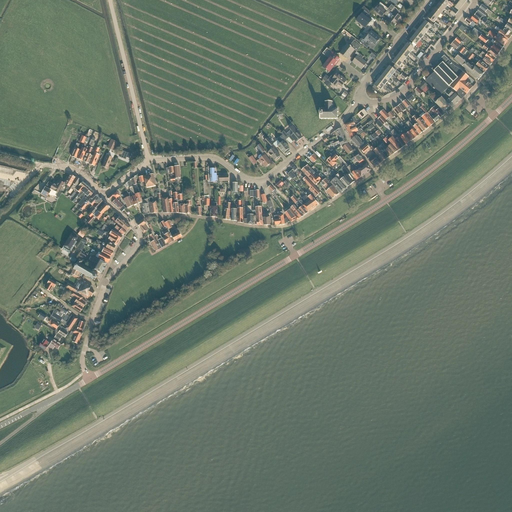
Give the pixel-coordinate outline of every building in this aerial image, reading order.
[(445,8),(446,7),(448,4),(452,7),(453,5),(449,2),(449,3),(445,0),(442,0),(439,3),(445,8)] [(376,6),(374,10),(374,11),(382,17),(384,14),(387,16),(394,7),(391,5),(388,9),(380,3),(377,7),(376,6)] [(446,7),(445,8),(439,3),(435,8),(441,13),(442,12),(445,9),(448,12),(449,10),(446,7)] [(482,5),(480,8),(485,12),(486,12),(491,16),(492,13),(488,10),(488,9),(482,5)] [(393,15),(388,21),(394,26),(398,21),(399,22),(402,18),(398,15),(400,12),(395,7),(390,13),(393,15)] [(441,13),(435,8),(432,13),(438,18),(438,17),(441,14),(444,17),(446,15),(442,12),(441,13)] [(479,9),(477,12),(484,17),(486,15),(479,9)] [(365,11),(357,21),(366,28),(372,20),(370,19),(372,16),(365,11)] [(442,20),(438,17),(438,18),(432,13),(428,18),(434,23),(437,19),(440,22),(442,20)] [(511,27),(510,26),(501,19),(500,21),(506,26),(505,28),(511,33),(511,27)] [(436,27),(434,25),(433,24),(431,26),(425,21),(421,26),(428,31),(428,30),(431,27),(434,30),(436,27)] [(428,30),(428,31),(421,26),(418,31),(424,36),(425,35),(427,32),(430,35),(432,33),(428,30)] [(510,37),(500,30),(496,27),(495,29),(500,32),(498,34),(500,36),(507,41),(509,39),(510,37)] [(475,28),(472,32),(479,39),(485,43),(488,40),(481,35),(482,34),(475,28)] [(501,28),(500,30),(510,37),(511,34),(511,33),(505,28),(504,30),(501,28)] [(359,42),(364,45),(369,39),(376,45),(381,38),(371,31),(370,33),(367,32),(359,42)] [(424,36),(418,31),(414,35),(420,40),(421,40),(423,37),(426,39),(428,37),(425,35),(424,36)] [(507,41),(500,36),(498,34),(496,37),(490,31),(488,34),(489,34),(490,35),(497,40),(496,41),(504,46),(507,41)] [(424,42),(421,40),(420,40),(414,35),(410,40),(413,42),(416,45),(417,45),(418,43),(419,42),(423,44),(424,42)] [(494,44),(502,50),(504,46),(496,41),(497,40),(490,35),(489,35),(488,36),(493,40),(491,42),(494,44)] [(464,44),(462,42),(457,38),(455,40),(462,46),(464,44)] [(354,50),(357,52),(362,46),(355,41),(351,46),(348,44),(341,53),(342,54),(341,55),(343,57),(344,56),(348,59),(351,55),(350,55),(354,50)] [(453,43),(451,45),(457,51),(461,46),(455,41),(453,43)] [(410,53),(411,52),(413,49),(416,52),(418,50),(414,48),(409,44),(408,43),(404,48),(410,53)] [(502,50),(494,44),(492,46),(491,48),(499,54),(502,50)] [(482,49),(489,53),(496,59),(499,55),(490,49),(489,51),(487,50),(489,49),(485,46),(482,49)] [(414,55),(411,52),(410,53),(404,48),(400,53),(406,58),(407,57),(409,54),(413,57),(414,55)] [(330,58),(323,67),(329,72),(337,62),(338,63),(341,60),(334,55),(335,54),(332,52),(328,56),(330,58)] [(364,57),(357,52),(353,57),(355,59),(353,62),(362,69),(367,63),(362,59),(364,57)] [(483,52),(481,55),(492,63),(496,59),(489,53),(487,55),(483,52)] [(410,60),(407,57),(406,58),(400,53),(396,58),(403,63),(403,62),(406,59),(409,61),(408,62),(411,64),(413,62),(410,60)] [(480,54),(479,56),(484,60),(483,61),(490,66),(492,63),(481,55),(480,54)] [(455,58),(454,59),(462,66),(462,65),(478,80),(484,73),(472,63),(471,65),(464,59),(459,55),(456,59),(455,58)] [(465,81),(469,77),(460,70),(457,68),(452,64),(444,56),(438,62),(438,63),(432,69),(435,72),(461,100),(466,94),(460,88),(465,81)] [(407,64),(403,62),(403,63),(396,58),(392,62),(395,65),(394,67),(397,69),(402,64),(405,66),(407,64)] [(477,65),(476,66),(484,73),(489,68),(483,63),(482,62),(480,64),(479,63),(477,66),(477,65)] [(396,71),(397,69),(394,67),(392,69),(389,66),(385,71),(392,76),(392,75),(395,73),(398,75),(400,73),(396,71)] [(396,78),(392,75),(392,76),(385,71),(382,76),(388,81),(389,80),(391,77),(394,80),(393,81),(397,84),(398,82),(395,79),(396,78)] [(452,108),(461,100),(435,72),(426,81),(440,96),(444,92),(450,98),(446,101),(452,108)] [(328,80),(325,84),(328,88),(330,85),(331,83),(330,83),(331,82),(332,83),(333,85),(333,86),(334,86),(335,87),(336,87),(339,84),(342,87),(347,81),(338,73),(335,77),(332,75),(328,80)] [(392,83),(389,80),(388,81),(382,76),(378,80),(384,86),(385,85),(387,82),(390,85),(392,83)] [(384,86),(378,80),(374,85),(381,90),(384,87),(387,89),(386,90),(389,93),(391,91),(388,88),(388,87),(385,85),(384,86)] [(424,81),(418,86),(422,91),(423,91),(424,92),(428,88),(427,86),(428,85),(424,81)] [(467,94),(473,87),(470,85),(471,84),(470,83),(470,84),(465,81),(460,88),(466,94),(467,94)] [(435,97),(432,99),(435,103),(443,112),(449,106),(441,97),(438,101),(435,97)] [(320,109),(320,119),(337,119),(337,109),(332,109),(332,102),(325,102),(325,109),(320,109)] [(429,114),(428,113),(426,111),(422,106),(420,108),(423,112),(419,116),(428,127),(434,123),(428,115),(429,114)] [(437,115),(440,118),(444,115),(436,106),(430,110),(435,116),(436,116),(437,115)] [(368,115),(364,109),(357,115),(361,120),(368,115)] [(383,110),(380,113),(386,120),(389,117),(383,110)] [(387,124),(387,123),(381,116),(378,119),(384,125),(386,123),(387,124)] [(348,123),(345,125),(345,126),(347,130),(356,126),(354,123),(356,122),(354,117),(347,122),(348,123)] [(414,120),(423,132),(428,128),(421,118),(418,121),(415,117),(413,118),(414,120)] [(423,132),(414,120),(412,121),(413,122),(415,125),(414,126),(420,134),(423,132)] [(412,130),(410,132),(415,138),(419,135),(409,121),(406,123),(412,130)] [(357,129),(356,126),(347,130),(349,135),(358,131),(359,130),(361,129),(363,127),(361,125),(358,128),(357,129)] [(284,131),(282,134),(287,140),(289,138),(293,142),(295,141),(297,143),(302,138),(297,132),(297,131),(293,126),(290,129),(291,131),(287,134),(284,131)] [(415,138),(410,132),(406,126),(404,128),(408,133),(406,134),(411,141),(415,138)] [(336,137),(344,133),(341,128),(334,132),(336,137)] [(358,131),(349,135),(351,139),(352,140),(357,135),(360,134),(363,131),(361,129),(359,130),(358,131)] [(402,148),(395,140),(386,130),(384,132),(386,134),(391,139),(389,141),(389,142),(398,151),(402,148)] [(395,140),(402,148),(405,145),(399,137),(400,137),(394,130),(391,132),(397,139),(395,140)] [(410,141),(406,134),(405,133),(402,130),(399,131),(403,136),(401,137),(406,144),(410,141)] [(344,133),(336,137),(339,141),(346,138),(344,133)] [(278,140),(273,144),(277,147),(278,146),(284,153),(285,153),(286,154),(291,150),(289,149),(290,148),(285,142),(287,140),(283,135),(278,140)] [(357,135),(352,140),(358,148),(364,143),(357,135)] [(348,142),(346,138),(339,141),(341,146),(344,144),(348,142)] [(268,139),(265,142),(271,148),(274,145),(268,139)] [(111,140),(107,148),(114,151),(118,143),(111,140)] [(394,154),(398,151),(389,142),(388,143),(390,146),(388,147),(389,148),(394,154)] [(77,159),(80,151),(78,150),(79,148),(78,148),(79,145),(76,144),(71,156),(77,159)] [(361,150),(364,154),(370,148),(367,144),(361,150)] [(383,144),(381,145),(383,147),(382,147),(385,151),(386,151),(390,157),(394,154),(389,148),(387,149),(383,144)] [(82,148),(80,151),(77,159),(82,161),(87,150),(84,149),(85,146),(83,145),(82,147),(82,148)] [(260,145),(257,147),(262,154),(261,155),(259,156),(259,158),(260,160),(259,160),(260,162),(261,161),(263,164),(263,165),(263,166),(264,166),(265,166),(266,167),(271,163),(263,153),(266,152),(260,145)] [(387,159),(390,157),(386,151),(385,151),(382,147),(383,147),(381,145),(379,147),(381,149),(381,148),(384,152),(383,153),(387,159)] [(383,162),(387,159),(383,153),(378,148),(376,150),(373,146),(371,147),(383,162)] [(89,164),(92,156),(89,155),(91,151),(91,152),(92,149),(89,147),(83,162),(89,164)] [(94,151),(92,156),(89,164),(94,166),(99,155),(97,154),(99,149),(96,147),(94,151)] [(274,148),(269,152),(275,160),(277,159),(277,160),(280,157),(280,156),(278,153),(277,153),(274,148)] [(351,148),(346,152),(348,154),(352,151),(356,156),(354,157),(356,159),(353,161),(354,163),(357,161),(359,164),(362,163),(364,161),(355,149),(353,151),(351,148)] [(128,154),(122,152),(121,152),(120,153),(121,154),(119,158),(126,160),(126,158),(129,159),(131,155),(128,154)] [(375,154),(368,160),(374,168),(382,163),(375,154)] [(344,167),(344,166),(347,164),(340,157),(339,158),(335,155),(332,158),(331,157),(327,161),(333,167),(337,163),(335,162),(337,159),(344,167)] [(107,156),(102,167),(107,169),(112,158),(107,156)] [(253,156),(249,158),(250,159),(251,161),(254,165),(257,163),(253,156)] [(359,164),(366,174),(371,170),(368,165),(364,166),(362,163),(359,164)] [(366,174),(359,164),(357,165),(360,169),(357,171),(361,177),(366,174)] [(305,174),(311,169),(307,165),(302,170),(305,174)] [(349,167),(347,168),(350,172),(356,181),(361,177),(356,170),(354,172),(350,166),(349,167)] [(311,168),(311,169),(305,174),(309,178),(313,174),(314,175),(315,173),(316,173),(311,168)] [(334,174),(335,173),(332,171),(329,168),(328,170),(336,178),(331,182),(336,189),(339,193),(341,192),(342,193),(347,188),(337,176),(334,174)] [(291,171),(288,174),(293,180),(296,177),(291,171)] [(347,188),(351,184),(344,177),(342,179),(336,172),(335,173),(334,174),(337,176),(347,188)] [(321,183),(324,187),(329,182),(321,173),(319,175),(324,180),(321,183)] [(144,176),(145,183),(147,189),(156,187),(153,174),(144,176)] [(345,177),(351,184),(354,182),(349,174),(345,177)] [(317,177),(312,181),(316,185),(321,180),(317,175),(316,176),(317,177)] [(70,176),(66,183),(65,185),(70,188),(72,185),(71,185),(74,178),(70,176)] [(310,188),(313,185),(306,177),(303,180),(310,188)] [(76,186),(77,185),(80,181),(76,178),(72,184),(74,185),(68,193),(70,194),(69,196),(72,192),(73,191),(76,186)] [(51,191),(49,194),(54,197),(54,196),(59,198),(61,194),(59,192),(64,184),(63,183),(61,181),(60,182),(59,181),(57,186),(53,184),(50,190),(51,191)] [(137,204),(134,193),(132,187),(130,181),(127,182),(129,188),(130,190),(129,190),(130,194),(131,194),(132,197),(130,198),(134,206),(137,204)] [(329,182),(324,187),(327,190),(326,192),(332,199),(339,194),(332,186),(329,182)] [(79,186),(77,185),(75,187),(76,188),(75,189),(80,193),(79,194),(86,186),(82,183),(79,186)] [(321,192),(313,185),(310,188),(309,189),(312,194),(315,197),(321,192)] [(90,189),(86,186),(79,194),(77,196),(79,198),(83,193),(85,195),(90,189)] [(270,186),(268,188),(273,192),(275,194),(277,192),(275,190),(270,186)] [(41,194),(41,195),(47,198),(49,195),(49,194),(51,191),(50,190),(49,190),(45,188),(41,194)] [(268,188),(264,191),(268,197),(273,193),(268,188)] [(85,202),(94,193),(90,189),(85,195),(87,197),(86,198),(84,197),(78,204),(81,206),(85,202)] [(139,191),(134,193),(137,204),(139,203),(139,204),(142,203),(141,201),(139,191)] [(116,199),(118,201),(121,199),(119,197),(120,196),(117,192),(112,195),(116,199)] [(95,203),(100,198),(95,194),(91,199),(89,198),(84,204),(86,205),(88,203),(92,206),(95,203)] [(157,194),(158,200),(161,199),(163,213),(170,213),(168,198),(164,198),(163,196),(161,196),(160,196),(160,194),(157,194)] [(116,199),(112,195),(107,199),(112,203),(121,212),(125,208),(123,206),(118,201),(116,199)] [(182,195),(177,195),(177,197),(179,214),(186,214),(184,206),(184,204),(182,205),(181,201),(183,201),(182,195)] [(306,195),(302,198),(306,203),(311,210),(316,207),(308,197),(306,195)] [(311,195),(308,197),(316,207),(319,205),(313,198),(311,195)] [(295,196),(291,198),(296,204),(296,205),(298,207),(299,206),(300,208),(299,209),(304,216),(308,213),(303,206),(303,207),(299,202),(298,201),(295,196)] [(124,200),(123,200),(124,204),(126,204),(128,208),(133,206),(129,197),(124,199),(124,200)] [(91,218),(97,212),(97,211),(101,207),(100,206),(104,202),(100,198),(95,203),(96,205),(94,207),(95,209),(91,213),(90,212),(88,215),(91,218)] [(152,198),(149,198),(151,213),(158,213),(156,201),(153,202),(152,198)] [(311,210),(306,203),(304,205),(300,198),(298,199),(303,207),(303,206),(308,213),(311,210)] [(147,199),(141,201),(142,203),(142,204),(144,215),(150,213),(147,199)] [(97,211),(102,216),(110,208),(105,203),(101,207),(97,211)] [(304,216),(299,209),(298,209),(296,206),(292,209),(300,218),(304,216)] [(245,224),(254,225),(254,215),(254,211),(251,211),(251,207),(248,207),(248,219),(245,219),(245,224)] [(296,221),(300,218),(292,209),(286,213),(287,215),(287,216),(291,223),(296,220),(296,221)] [(102,216),(97,211),(97,212),(91,218),(87,222),(89,224),(95,219),(94,218),(95,217),(99,220),(102,216)] [(278,216),(274,216),(275,225),(279,225),(285,225),(284,219),(284,215),(282,212),(278,212),(278,216)] [(122,228),(126,223),(120,217),(117,220),(113,217),(112,219),(116,223),(118,224),(122,228)] [(144,219),(136,224),(144,234),(148,230),(145,225),(147,223),(144,219)] [(169,220),(164,223),(166,226),(167,227),(168,230),(172,228),(171,226),(174,224),(172,222),(169,220)] [(122,228),(126,232),(131,227),(126,223),(122,228),(118,224),(117,225),(121,228),(122,228)] [(121,228),(117,225),(114,229),(123,236),(126,232),(122,228),(121,228)] [(111,235),(120,241),(122,237),(110,229),(109,231),(103,228),(103,229),(100,227),(99,229),(107,234),(108,233),(111,235)] [(166,231),(163,233),(165,238),(163,239),(166,243),(168,242),(169,244),(174,241),(169,233),(169,232),(168,230),(166,231),(166,230),(165,231),(166,231)] [(176,230),(170,233),(174,241),(182,237),(179,232),(177,233),(176,230)] [(71,234),(62,249),(69,254),(77,242),(75,241),(77,238),(71,234)] [(162,248),(160,243),(158,245),(152,234),(150,236),(153,242),(151,243),(156,252),(162,248)] [(120,241),(111,235),(109,239),(111,241),(110,242),(112,243),(117,246),(120,241)] [(162,238),(158,241),(160,243),(162,248),(166,246),(162,240),(162,238)] [(103,243),(101,246),(106,248),(113,252),(116,246),(109,243),(107,246),(103,243)] [(106,248),(101,246),(99,245),(97,248),(103,251),(102,253),(111,258),(114,252),(106,248)] [(111,259),(102,254),(98,252),(97,255),(96,257),(99,259),(109,263),(111,259)] [(90,258),(89,260),(95,263),(92,268),(93,269),(97,271),(101,273),(104,269),(104,270),(105,268),(104,268),(106,265),(93,258),(93,259),(90,258)] [(74,268),(73,269),(74,269),(76,270),(76,271),(77,271),(79,272),(79,273),(80,273),(80,272),(82,274),(83,275),(83,274),(85,275),(85,276),(86,276),(89,277),(88,278),(89,278),(92,279),(91,280),(92,280),(92,279),(94,280),(94,281),(94,280),(95,281),(95,280),(94,280),(95,279),(96,279),(96,278),(95,278),(96,277),(97,277),(97,276),(97,275),(98,275),(98,274),(97,274),(96,274),(97,271),(93,269),(92,271),(89,270),(89,269),(86,268),(86,267),(86,268),(84,267),(84,266),(83,265),(84,265),(81,263),(82,262),(79,260),(77,262),(76,264),(74,264),(73,266),(74,268)] [(48,284),(45,289),(50,292),(52,287),(54,288),(57,283),(50,280),(47,284),(48,284)] [(77,294),(78,293),(88,298),(90,295),(92,296),(94,292),(89,289),(92,285),(83,280),(81,285),(78,283),(76,288),(68,284),(66,288),(77,294)] [(73,292),(71,295),(77,299),(72,307),(80,312),(86,304),(87,302),(82,299),(83,298),(78,295),(73,292)] [(53,313),(51,316),(61,322),(60,322),(65,325),(66,322),(67,320),(67,319),(69,316),(63,313),(62,315),(57,312),(55,315),(53,313)] [(41,313),(38,317),(44,321),(46,317),(41,313)] [(72,315),(65,325),(67,327),(66,329),(70,331),(77,319),(72,315)] [(68,334),(61,329),(62,328),(53,321),(51,325),(56,329),(55,331),(65,338),(68,334)] [(76,334),(81,336),(83,332),(82,332),(84,327),(83,326),(84,323),(80,321),(79,326),(76,325),(75,328),(75,329),(73,332),(72,332),(70,335),(73,336),(74,333),(76,334)] [(78,345),(81,336),(76,334),(73,342),(78,345)] [(43,341),(39,347),(45,351),(47,347),(53,350),(55,347),(58,349),(61,344),(53,340),(50,344),(45,341),(45,342),(43,341)]
